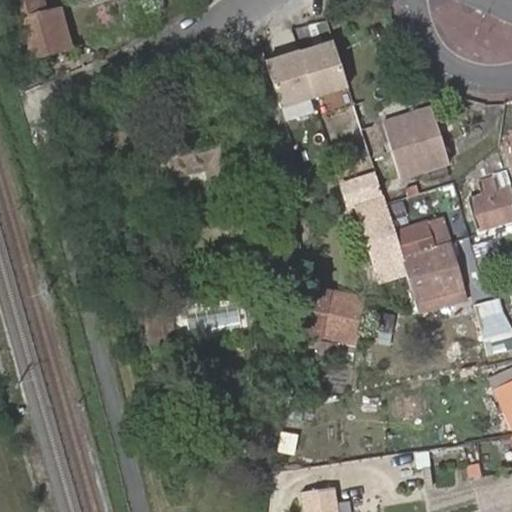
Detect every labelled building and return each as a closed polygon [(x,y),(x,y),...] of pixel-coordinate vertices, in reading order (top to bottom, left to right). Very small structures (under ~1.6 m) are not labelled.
[(11,0),(28,59),(43,55),(52,52),(69,47),(58,7),(42,11),(38,0),(11,0)] [(334,43),(266,65),(281,113),(349,91),(334,43)] [(54,60),(52,52),(43,55),(45,62),(54,60)] [(371,124),(363,98),(353,101),(361,127),(371,124)] [(436,105),(383,121),(401,176),(453,160),(436,105)] [(511,130),(511,120),(496,122),(497,141),(511,139),(511,130)] [(232,123),(146,144),(158,198),(245,178),(232,123)] [(403,276),(408,275),(394,230),(385,201),(375,170),(340,182),(348,208),(354,206),(379,283),(403,276)] [(511,220),(511,197),(508,185),(497,188),(493,177),(477,181),(480,193),(471,196),(480,229),(511,220)] [(417,302),(465,288),(444,217),(394,230),(408,275),(417,302)] [(498,254),(481,259),(486,274),(503,268),(498,254)] [(363,297),(331,290),(330,297),(313,293),(305,332),(353,342),(363,297)] [(500,298),(473,305),(485,345),(511,337),(500,298)] [(511,423),(511,369),(491,379),(511,423)] [(300,426),(302,411),(288,410),(286,425),(300,426)] [(339,511),(335,487),(301,494),(304,511),(339,511)]
